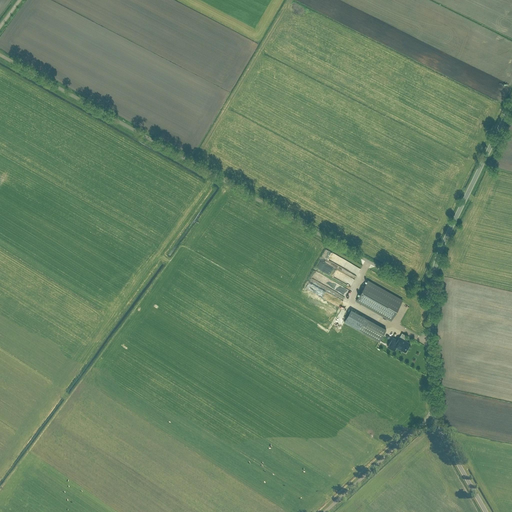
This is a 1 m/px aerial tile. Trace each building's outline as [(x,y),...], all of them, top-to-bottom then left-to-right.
[(350,284),(352,280),(330,268),(328,273),(350,284)] [(356,300),(391,320),(402,300),(368,280),(356,300)] [(334,282),(329,287),(336,293),(341,288),(334,282)] [(375,339),(379,341),(386,329),(381,326),(375,339)] [(387,347),(394,350),(396,347),(400,349),(400,348),(405,351),(410,343),(403,339),(399,337),(397,340),(393,337),(387,347)]
